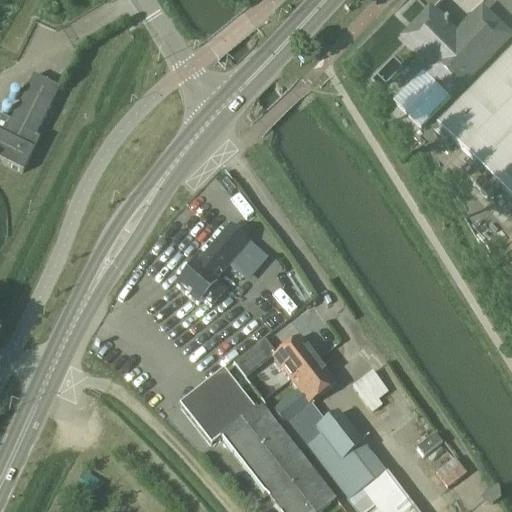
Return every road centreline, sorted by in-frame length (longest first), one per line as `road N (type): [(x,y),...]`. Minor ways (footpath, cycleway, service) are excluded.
road 1 (secondary): [(0,482),(89,291)]
road 2 (secondary): [(212,118),(325,0)]
road 3 (secondary): [(160,181),(144,186),(115,226),(89,291)]
road 4 (secondary): [(89,291),(115,270),(159,200),(160,181)]
